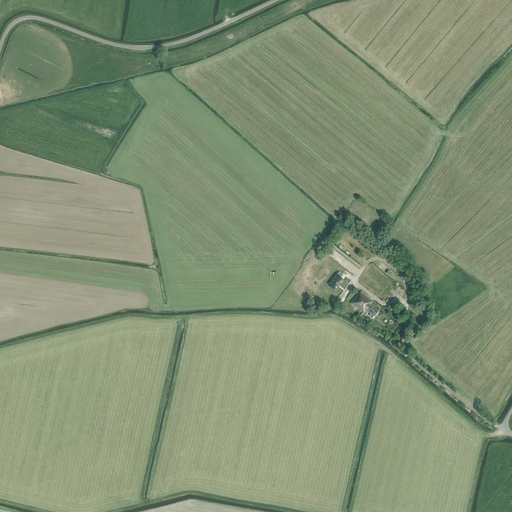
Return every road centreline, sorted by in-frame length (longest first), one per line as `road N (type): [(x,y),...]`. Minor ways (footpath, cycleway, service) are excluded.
road 1 (unclassified): [(280,0),(174,44),(142,48),(30,17),(13,23),(0,49)]
road 2 (track): [(338,299),(372,259),(391,266),(406,286),(404,345),(411,357),(505,429)]
